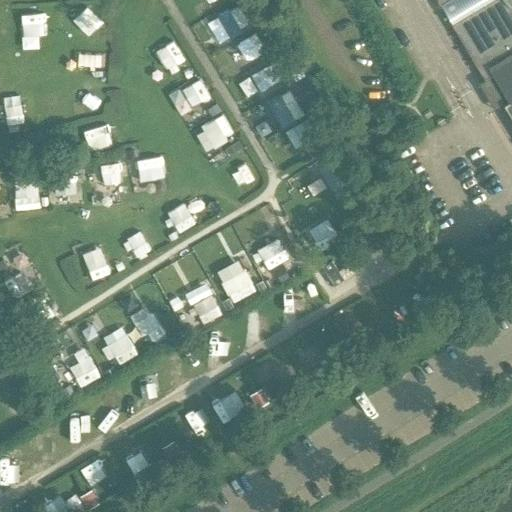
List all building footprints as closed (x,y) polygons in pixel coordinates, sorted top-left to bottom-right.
[(511,0),(437,0),(441,6),(450,0),(488,0),(452,23),(486,79),(494,74),(502,87),(501,88),(500,89),(499,90),(499,91),(499,92),(498,93),(499,94),(499,95),(499,96),(500,97),(501,98),(501,99),(504,100),(506,100),(507,100),(508,100),(509,99),(510,101),(505,104),(511,115),(511,0)] [(332,261),(322,267),(334,286),(354,273),(349,264),(338,271),(332,261)] [(333,346),(340,359),(351,353),(344,340),(333,346)] [(250,395),(258,408),(269,402),(261,389),(250,395)] [(162,448),(170,460),(181,454),(174,441),(162,448)] [(80,496),(88,509),(99,502),(91,489),(80,496)]
